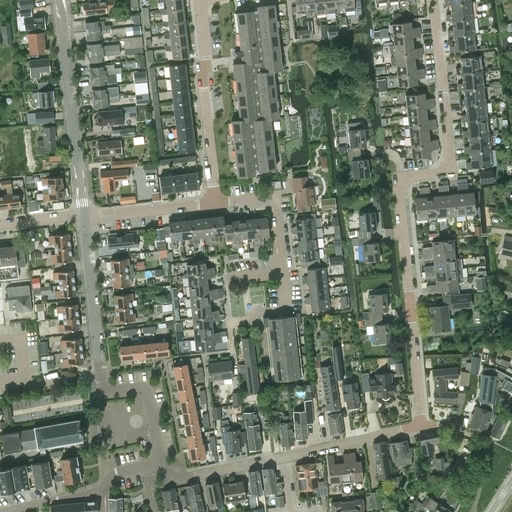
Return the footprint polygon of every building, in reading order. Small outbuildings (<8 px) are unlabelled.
[(19,0),(18,0),(19,9),(31,8),(34,8),(32,0),(19,0)] [(84,15),(99,13),(100,13),(106,12),(107,10),(107,8),(114,7),(113,0),(83,4),(84,15)] [(165,2),(166,9),(183,7),(181,0),(159,0),(160,3),(165,2)] [(294,0),(295,7),(291,8),(292,16),(300,15),(300,12),(306,11),(304,0),(294,0)] [(304,0),(306,11),(315,10),(314,0),(304,0)] [(314,0),(315,10),(316,15),(325,14),(323,0),(314,0)] [(323,0),(325,14),(335,13),(334,8),(333,0),(323,0)] [(343,0),(344,7),(344,12),(354,11),(354,6),(353,0),(343,0)] [(447,22),(452,21),(471,18),(470,3),(450,5),(450,6),(451,14),(446,15),(447,22)] [(237,177),(255,175),(254,171),(276,169),(270,119),(279,118),(273,71),(282,70),(274,5),(257,7),(257,11),(236,13),(242,63),(233,64),(239,120),(231,121),(237,177)] [(167,14),(168,21),(184,19),(183,7),(166,9),(160,10),(161,15),(167,14)] [(25,30),(44,28),(43,16),(29,18),(29,15),(31,15),(31,8),(18,10),(19,17),(23,16),(24,18),(25,30)] [(448,37),(453,37),(453,36),(473,34),(471,18),(452,21),(453,30),(448,30),(448,37)] [(168,26),(169,33),(186,31),(184,19),(168,21),(162,22),(162,27),(168,26)] [(99,20),(85,22),(86,31),(110,29),(110,25),(104,25),(104,20),(99,20)] [(391,24),(393,35),(419,32),(419,27),(411,28),(410,22),(391,24)] [(4,46),(11,45),(9,26),(1,27),(4,46)] [(133,35),(140,34),(139,26),(131,27),(133,35)] [(110,29),(86,31),(87,40),(101,38),(101,34),(111,33),(110,29)] [(170,38),(171,45),(187,44),(186,31),(169,33),(163,34),(164,39),(170,38)] [(45,50),(46,50),(46,48),(45,48),(43,32),(27,34),(30,54),(45,52),(45,50)] [(393,35),(394,45),(412,43),(412,37),(420,36),(419,32),(393,35)] [(449,46),(450,53),(475,50),(473,34),(453,36),(453,37),(454,45),(449,46)] [(124,49),(142,47),(141,36),(123,38),(124,49)] [(88,53),(119,50),(118,44),(102,46),(102,43),(87,44),(88,53)] [(394,45),(395,55),(422,52),(421,48),(413,48),(412,43),(394,45)] [(172,59),(189,57),(187,44),(171,45),(165,46),(165,51),(171,50),(172,59)] [(378,53),(390,51),(389,46),(374,47),(375,57),(379,56),(378,53)] [(103,56),(113,55),(120,54),(119,50),(88,53),(89,62),(104,60),(103,56)] [(395,55),(396,65),(414,63),(414,58),(422,57),(422,52),(395,55)] [(456,75),(461,74),(481,72),(480,56),(460,58),(461,68),(455,68),(456,75)] [(40,72),(49,71),(48,59),(29,61),(31,78),(41,76),(40,72)] [(396,65),(397,75),(424,73),(423,68),(415,69),(414,63),(396,65)] [(168,66),(169,78),(186,76),(184,64),(168,66)] [(88,71),(89,76),(115,73),(115,68),(104,69),(104,65),(89,67),(89,70),(88,71)] [(141,82),(146,82),(145,71),(141,71),(133,72),(134,80),(140,80),(141,82)] [(458,91),(463,90),(483,88),(481,72),(461,74),(462,83),(457,84),(458,91)] [(91,85),(106,83),(116,82),(115,73),(89,76),(90,81),(91,85)] [(416,78),(424,78),(424,73),(397,75),(398,87),(417,85),(416,78)] [(169,78),(171,90),(187,88),(186,76),(169,78)] [(377,92),(384,91),(388,90),(387,79),(379,80),(379,82),(380,82),(380,88),(379,88),(377,88),(377,92)] [(92,93),(91,93),(92,98),(118,96),(118,92),(117,86),(107,88),(92,89),(92,93)] [(171,90),(172,102),(189,100),(187,88),(171,90)] [(459,106),(465,106),(464,105),(485,103),(483,88),(463,90),(464,99),(459,100),(459,106)] [(39,107),(54,106),(52,90),(38,92),(33,93),(34,106),(39,105),(39,107)] [(135,105),(149,104),(148,93),(134,94),(135,105)] [(405,95),(406,106),(433,103),(432,98),(424,99),(424,93),(405,95)] [(118,96),(92,98),(92,104),(93,104),(93,107),(109,105),(108,103),(119,101),(119,100),(118,96)] [(172,102),(174,115),(190,113),(189,100),(172,102)] [(406,106),(407,116),(426,115),(425,108),(433,108),(433,103),(406,106)] [(461,122),(466,121),(486,119),(485,103),(464,105),(465,106),(465,115),(460,115),(461,122)] [(99,126),(123,123),(123,118),(137,116),(136,106),(121,107),(122,109),(97,112),(98,119),(96,120),(96,123),(98,124),(99,126)] [(27,124),(36,123),(54,122),(53,111),(35,113),(26,114),(27,124)] [(174,115),(176,128),(192,126),(190,113),(174,115)] [(407,116),(408,127),(435,124),(435,119),(426,120),(426,115),(407,116)] [(462,138),(468,137),(488,135),(486,119),(466,121),(467,130),(462,131),(462,138)] [(346,147),(347,154),(360,153),(360,146),(365,146),(364,129),(361,129),(360,122),(347,123),(350,147),(346,147)] [(45,150),(55,149),(53,123),(42,124),(43,140),(37,140),(38,154),(45,153),(45,150)] [(408,127),(409,137),(428,135),(427,129),(436,128),(435,124),(408,127)] [(176,128),(177,141),(194,139),(192,126),(176,128)] [(409,137),(411,147),(437,144),(437,140),(429,140),(428,135),(409,137)] [(464,154),(470,153),(469,152),(490,150),(488,135),(468,137),(469,146),(463,147),(464,154)] [(177,141),(179,153),(195,151),(194,139),(177,141)] [(99,155),(122,152),(120,140),(97,142),(99,155)] [(438,149),(437,144),(411,147),(412,158),(430,156),(430,150),(438,149)] [(491,166),(490,150),(469,152),(470,153),(470,162),(465,163),(466,169),(491,166)] [(361,160),(360,153),(347,154),(348,162),(351,161),(353,178),(369,176),(367,159),(361,160)] [(113,171),(101,172),(102,181),(103,181),(104,192),(115,191),(115,183),(114,181),(117,180),(120,180),(128,179),(127,169),(121,170),(113,171)] [(184,174),(187,190),(199,189),(197,173),(184,174)] [(172,175),(173,192),(187,190),(184,174),(172,175)] [(487,182),(487,174),(478,174),(479,183),(487,182)] [(161,193),(173,192),(172,175),(160,177),(161,193)] [(48,185),(48,188),(62,186),(61,176),(42,179),(42,185),(48,185)] [(296,193),(297,205),(298,205),(299,211),(298,211),(298,212),(310,211),(309,204),(315,203),(314,196),(319,195),(317,186),(307,187),(306,177),(292,178),(294,193),(296,193)] [(280,181),(270,182),(271,189),(281,188),(280,181)] [(453,194),(455,215),(465,214),(462,183),(456,184),(457,194),(453,194)] [(462,183),(465,214),(475,213),(472,192),(468,192),(467,183),(462,183)] [(442,186),(446,216),(455,215),(453,194),(449,195),(448,185),(442,186)] [(43,194),(44,201),(64,198),(62,186),(48,188),(42,189),(43,194)] [(434,196),(436,217),(446,216),(442,186),(438,186),(439,195),(434,196)] [(417,219),(427,218),(424,187),(418,188),(419,198),(414,198),(417,219)] [(424,187),(427,218),(436,217),(434,196),(429,196),(428,187),(424,187)] [(8,194),(9,209),(21,207),(19,193),(8,194)] [(0,195),(0,209),(9,209),(8,194),(0,195)] [(30,213),(37,212),(36,205),(29,206),(30,213)] [(357,231),(358,238),(370,236),(370,230),(376,229),(374,212),(358,214),(360,230),(357,231)] [(294,227),(291,227),(291,230),(316,228),(314,213),(299,215),(300,219),(295,220),(296,228),(295,228),(294,227)] [(211,215),(215,244),(220,243),(219,235),(224,234),(225,234),(223,222),(224,222),(223,216),(217,216),(217,214),(211,215)] [(201,218),(203,237),(209,236),(210,244),(215,244),(211,215),(206,216),(206,218),(201,218)] [(245,219),(247,238),(253,237),(254,246),(258,245),(255,216),(250,217),(250,219),(245,219)] [(255,216),(258,245),(263,245),(263,236),(269,236),(267,217),(261,218),(261,216),(255,216)] [(179,221),(181,239),(187,238),(188,247),(193,246),(190,217),(184,218),(185,220),(179,221)] [(190,217),(193,246),(198,246),(197,237),(203,237),(201,218),(196,219),(195,217),(190,217)] [(234,219),(237,247),(242,247),(241,239),(247,238),(245,219),(240,220),(239,218),(234,219)] [(164,238),(169,237),(170,237),(171,249),(176,248),(176,240),(181,239),(179,221),(174,221),(174,219),(168,220),(169,226),(163,227),(164,238)] [(225,234),(224,234),(225,240),(231,240),(232,248),(237,247),(234,219),(228,219),(229,221),(224,222),(223,222),(225,234)] [(164,239),(163,227),(154,228),(155,240),(164,239)] [(297,232),(298,240),(317,238),(316,228),(291,230),(292,234),(295,233),(296,232),(297,232)] [(54,244),(55,249),(70,247),(68,233),(48,236),(49,245),(54,244)] [(126,235),(107,237),(108,249),(127,247),(127,248),(138,247),(137,238),(133,238),(133,233),(126,234),(126,235)] [(371,243),(370,236),(358,238),(352,239),(352,246),(361,245),(363,261),(379,260),(377,242),(371,243)] [(296,247),(293,247),(294,251),(318,248),(317,238),(298,240),(298,248),(297,248),(296,247)] [(422,248),(422,252),(453,249),(452,239),(431,242),(432,247),(422,248)] [(511,256),(511,243),(503,241),(500,253),(511,256)] [(0,247),(0,266),(25,264),(23,249),(15,250),(14,246),(0,247)] [(71,261),(70,247),(55,249),(55,254),(50,254),(51,263),(71,261)] [(300,260),(300,266),(319,264),(318,248),(294,251),(294,254),(297,254),(298,252),(299,252),(300,261),(300,260)] [(433,257),(433,261),(454,259),(453,249),(422,252),(423,258),(433,257)] [(110,260),(112,273),(127,272),(133,272),(133,264),(129,264),(128,258),(110,260)] [(424,267),(424,272),(455,268),(454,259),(433,261),(434,266),(424,267)] [(187,272),(187,275),(214,272),(214,267),(205,268),(205,262),(186,264),(187,272)] [(0,279),(18,277),(17,267),(25,266),(25,264),(0,266),(0,279)] [(302,277),(303,280),(326,278),(325,267),(307,269),(308,277),(307,277),(305,276),(302,277)] [(435,276),(435,280),(456,278),(455,268),(424,272),(425,277),(435,276)] [(59,279),(59,284),(74,282),(72,270),(53,272),(53,279),(59,279)] [(128,279),(127,272),(112,273),(113,288),(131,286),(131,279),(128,279)] [(188,277),(189,286),(207,284),(206,278),(215,277),(214,272),(187,275),(188,277)] [(475,277),(476,290),(485,290),(484,277),(475,277)] [(308,282),(309,290),(327,288),(326,278),(303,280),(303,283),(306,283),(307,282),(308,282)] [(426,291),(441,289),(442,295),(458,293),(456,278),(435,280),(436,284),(426,285),(426,291)] [(75,295),(74,282),(59,284),(60,290),(55,291),(55,297),(75,295)] [(189,286),(190,297),(216,294),(216,289),(208,290),(207,284),(189,286)] [(15,310),(16,312),(32,310),(30,294),(27,295),(26,285),(6,287),(9,310),(15,310)] [(305,297),(305,300),(328,298),(327,288),(309,290),(310,298),(309,298),(308,297),(305,297)] [(171,293),(162,294),(163,303),(166,303),(172,302),(171,293)] [(368,312),(369,319),(382,317),(381,311),(387,310),(385,293),(369,295),(371,312),(368,312)] [(114,296),(116,309),(131,307),(131,301),(133,301),(132,294),(114,296)] [(190,297),(191,307),(209,305),(209,299),(217,298),(216,294),(190,297)] [(448,309),(459,308),(471,307),(470,294),(458,295),(441,297),(442,306),(429,307),(430,317),(432,317),(433,331),(450,329),(448,309)] [(35,304),(36,311),(45,310),(44,302),(42,303),(41,298),(38,296),(33,296),(34,304),(35,304)] [(328,298),(305,300),(305,304),(308,303),(309,302),(310,302),(311,310),(329,308),(328,298)] [(56,306),(57,313),(58,319),(63,318),(78,316),(76,304),(56,306)] [(191,307),(192,318),(219,315),(218,310),(210,311),(209,305),(191,307)] [(132,314),(131,307),(116,309),(117,323),(135,321),(134,314),(132,314)] [(269,326),(269,329),(293,326),(300,326),(299,313),(290,314),(291,316),(268,318),(268,316),(262,317),(263,326),(269,326)] [(192,318),(193,329),(212,327),(211,321),(219,320),(219,315),(192,318)] [(79,329),(78,316),(63,318),(64,324),(58,325),(59,331),(79,329)] [(382,317),(369,319),(365,320),(366,327),(373,326),(374,343),(390,341),(388,324),(382,324),(382,317)] [(269,329),(270,339),(295,337),(293,326),(269,329)] [(193,329),(194,339),(221,337),(221,332),(212,333),(212,327),(193,329)] [(222,341),(221,337),(194,339),(196,350),(214,348),(213,342),(222,341)] [(270,339),(271,350),(296,347),(295,337),(270,339)] [(60,340),(61,345),(62,352),(82,350),(80,338),(60,340)] [(253,339),(241,340),(244,364),(247,391),(248,394),(259,393),(255,363),(253,339)] [(154,343),(157,356),(168,354),(166,342),(154,343)] [(143,344),(145,357),(157,356),(154,343),(143,344)] [(131,346),(133,358),(145,357),(143,344),(131,346)] [(121,360),(133,358),(131,346),(120,347),(121,360)] [(331,347),(336,380),(344,379),(339,346),(331,347)] [(271,350),(272,360),(297,357),(296,347),(271,350)] [(62,352),(62,359),(63,365),(83,363),(82,350),(62,352)] [(461,371),(459,385),(468,386),(470,373),(478,374),(480,357),(479,357),(480,353),(473,352),(472,356),(471,356),(469,372),(461,371)] [(310,357),(312,369),(320,368),(318,356),(310,357)] [(272,360),(273,370),(298,367),(297,357),(272,360)] [(507,368),(509,362),(500,358),(500,359),(498,364),(507,368)] [(47,368),(53,368),(52,360),(40,361),(41,373),(47,372),(47,368)] [(209,380),(232,377),(230,362),(208,364),(209,380)] [(173,367),(175,379),(188,376),(186,364),(173,367)] [(327,415),(330,435),(343,433),(332,365),(320,367),(327,415)] [(298,367),(273,370),(274,381),(299,378),(298,367)] [(444,379),(458,378),(457,368),(432,370),(433,380),(434,380),(435,391),(433,391),(433,401),(455,403),(456,393),(446,392),(444,379)] [(393,395),(392,392),(393,392),(394,392),(394,391),(395,391),(395,390),(395,389),(395,388),(395,387),(394,387),(393,386),(392,386),(391,373),(375,375),(375,377),(368,378),(370,391),(376,391),(377,397),(381,397),(382,398),(383,399),(385,400),(387,399),(388,398),(389,396),(393,395)] [(480,401),(480,403),(479,407),(476,407),(469,426),(485,431),(491,411),(495,376),(481,374),(478,401),(480,401)] [(175,379),(177,389),(190,387),(188,376),(175,379)] [(511,393),(511,394),(511,383),(506,380),(502,388),(511,393)] [(347,408),(359,406),(356,383),(341,386),(342,394),(344,394),(347,408)] [(313,385),(305,385),(306,397),(314,397),(313,385)] [(177,389),(180,400),(192,398),(190,387),(177,389)] [(231,393),(233,405),(241,404),(240,392),(231,393)] [(180,400),(182,412),(195,409),(192,398),(180,400)] [(295,439),(307,438),(305,415),(312,414),(310,401),(303,401),(304,411),(293,412),(295,439)] [(221,419),(220,406),(211,407),(213,420),(221,419)] [(2,408),(4,421),(10,420),(8,407),(2,408)] [(182,412),(184,424),(197,421),(195,409),(182,412)] [(249,450),(260,449),(258,422),(256,422),(255,412),(244,413),(245,426),(246,426),(249,450)] [(499,438),(508,419),(499,414),(490,434),(499,438)] [(281,445),(293,444),(290,415),(282,416),(283,423),(279,423),(281,445)] [(32,428),(32,429),(18,431),(21,450),(35,448),(37,448),(37,449),(38,449),(38,448),(44,447),(44,448),(45,448),(45,447),(51,446),(51,447),(53,447),(52,445),(59,444),(59,446),(60,445),(60,444),(66,443),(66,444),(67,444),(67,443),(73,442),(73,443),(75,443),(74,442),(81,440),(81,442),(82,442),(82,440),(83,440),(83,439),(81,439),(81,434),(84,434),(84,435),(85,434),(85,433),(86,433),(86,432),(85,432),(84,427),(85,427),(85,426),(83,426),(83,425),(82,425),(82,427),(79,427),(78,421),(80,420),(78,420),(78,418),(77,419),(77,420),(71,421),(71,420),(70,420),(70,421),(64,422),(63,421),(63,422),(56,424),(56,422),(55,422),(55,424),(49,425),(48,424),(48,425),(41,426),(41,425),(40,425),(40,426),(34,428),(34,426),(33,426),(33,428),(32,428)] [(184,424),(186,435),(199,433),(197,421),(184,424)] [(238,430),(230,431),(229,426),(221,427),(222,440),(224,439),(226,453),(241,451),(238,430)] [(439,442),(437,432),(419,436),(422,456),(432,454),(430,444),(439,442)] [(186,435),(189,447),(201,445),(199,433),(186,435)] [(393,459),(394,459),(395,466),(411,463),(410,456),(411,456),(409,449),(407,450),(405,441),(390,444),(393,459)] [(211,449),(212,454),(213,454),(214,458),(217,458),(216,442),(209,443),(210,449),(211,449)] [(379,479),(387,478),(391,477),(388,461),(384,442),(372,445),(379,479)] [(201,445),(189,447),(188,448),(190,460),(205,457),(202,445),(201,445)] [(350,468),(351,480),(362,479),(360,461),(355,462),(354,453),(348,454),(350,468)] [(339,468),(341,482),(351,480),(350,468),(348,454),(343,454),(343,463),(339,463),(339,468)] [(330,483),(341,482),(339,468),(339,463),(334,464),(333,455),(327,456),(330,483)] [(64,484),(79,481),(75,457),(60,460),(62,469),(56,471),(58,482),(64,481),(64,484)] [(435,468),(437,468),(443,468),(444,476),(455,475),(454,461),(444,462),(443,458),(435,459),(435,468)] [(0,494),(15,492),(29,490),(29,488),(35,487),(51,484),(47,462),(31,465),(25,467),(25,466),(10,469),(0,470),(0,494)] [(295,465),(297,478),(316,476),(314,463),(295,465)] [(265,493),(273,491),(274,499),(275,499),(276,506),(283,505),(282,496),(278,496),(278,494),(277,494),(275,482),(273,468),(262,470),(265,493)] [(248,472),(252,504),(252,506),(253,511),(261,511),(260,505),(257,505),(256,494),(262,493),(259,470),(248,472)] [(403,485),(401,475),(393,477),(395,487),(403,485)] [(297,478),(298,490),(298,491),(316,489),(316,495),(327,494),(326,481),(317,482),(316,476),(297,478)] [(242,481),(232,483),(235,501),(245,499),(242,481)] [(210,505),(216,504),(217,509),(223,507),(221,502),(222,502),(218,482),(206,484),(210,505)] [(185,486),(191,511),(204,511),(197,483),(185,486)] [(235,501),(232,483),(222,484),(225,502),(235,501)] [(162,492),(165,507),(177,505),(175,496),(177,495),(176,491),(174,492),(174,489),(162,492)] [(378,491),(370,493),(373,510),(380,508),(378,491)] [(428,508),(432,511),(451,511),(427,495),(421,504),(427,508),(428,508)] [(108,499),(108,511),(121,511),(121,498),(108,499)] [(331,511),(363,511),(362,499),(331,502),(331,511)] [(424,511),(427,508),(421,504),(417,501),(413,511),(424,511)] [(83,504),(84,511),(96,511),(95,502),(83,504)]
